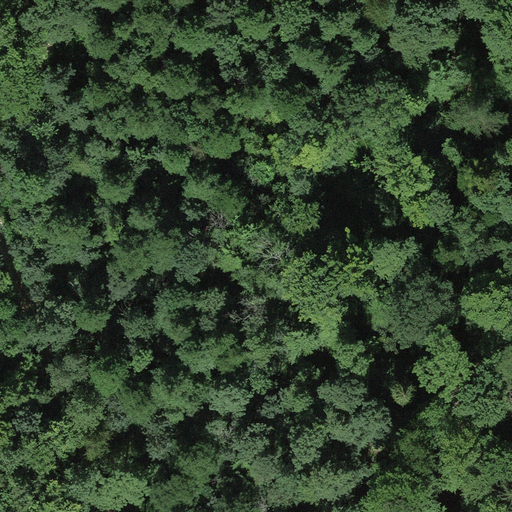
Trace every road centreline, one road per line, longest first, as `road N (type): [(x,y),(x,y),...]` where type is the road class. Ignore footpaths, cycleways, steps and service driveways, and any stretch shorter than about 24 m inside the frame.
road 1 (track): [(0,236),(105,511)]
road 2 (track): [(363,511),(396,468),(461,411),(511,380)]
road 3 (track): [(73,0),(0,110)]
